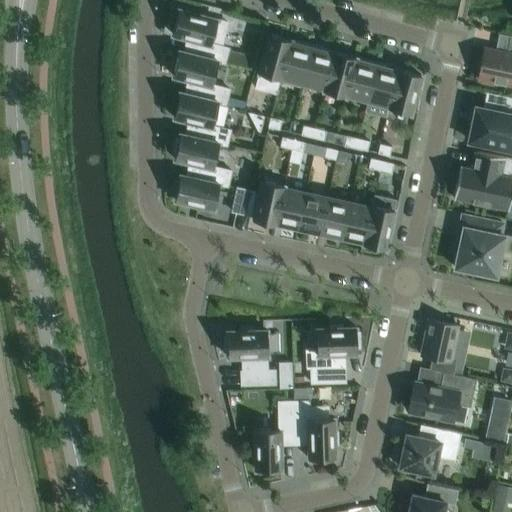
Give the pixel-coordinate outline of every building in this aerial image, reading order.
[(192,39),(188,53),(218,60),(217,61),(224,63),(228,47),(223,46),(229,22),(217,19),(179,9),(172,33),(192,39)] [(281,76),(290,42),(291,40),(268,34),(258,73),(259,73),(255,87),(276,93),(280,78),(281,76)] [(511,35),(509,35),(506,52),(484,47),(477,78),(480,79),(480,82),(499,86),(500,82),(511,84),(511,35)] [(303,82),(313,44),(298,40),(297,44),(290,42),(281,76),(303,82)] [(323,90),(334,51),(333,51),(333,53),(326,52),(327,48),(313,44),(303,82),(324,88),(323,90)] [(193,80),(189,94),(189,95),(218,102),(225,104),(229,88),(211,84),(217,61),(218,60),(188,53),(179,50),(173,75),(193,80)] [(345,96),(355,57),(334,51),(323,90),(345,96)] [(367,99),(377,61),(363,58),(362,61),(355,59),(356,57),(355,57),(345,96),(346,94),(367,99)] [(388,107),(398,71),(391,69),(392,65),(377,61),(367,99),(368,100),(365,110),(386,116),(388,107)] [(398,71),(388,107),(410,113),(421,74),(398,69),(398,71)] [(511,96),(504,95),(485,91),(484,92),(486,93),(482,108),(476,107),(469,140),(511,149),(511,96)] [(193,122),(190,135),(190,136),(218,142),(218,143),(226,145),(230,129),(212,125),(218,102),(189,95),(189,94),(179,92),(173,117),(193,122)] [(247,112),(257,131),(260,132),(264,115),(248,112),(247,112)] [(270,117),(267,127),(279,129),(281,120),(270,117)] [(310,137),(313,127),(303,125),(300,134),(310,137)] [(313,127),(310,137),(323,140),(326,130),(313,127)] [(194,163),(191,177),(219,183),(219,184),(227,185),(231,170),(213,166),(218,143),(218,142),(190,136),(190,135),(180,133),(179,138),(175,137),(171,153),(175,153),(174,158),(194,163)] [(354,147),(357,138),(346,135),(344,145),(354,147)] [(292,149),(294,139),(282,136),(279,146),(292,149)] [(357,138),(354,147),(367,150),(369,141),(357,138)] [(294,139),(292,149),(302,151),(305,142),(294,139)] [(379,143),(377,153),(389,156),(391,146),(379,143)] [(335,159),(337,149),(326,147),(324,156),(335,159)] [(337,149),(335,159),(347,162),(349,152),(337,149)] [(511,158),(494,155),(475,151),(471,168),(459,166),(453,197),(507,208),(511,192),(511,191),(511,158)] [(378,170),(380,160),(370,157),(368,167),(378,170)] [(380,160),(378,170),(391,172),(393,163),(380,160)] [(191,177),(180,174),(174,199),(213,208),(219,184),(219,183),(191,177)] [(283,187),(284,185),(261,180),(253,219),(275,224),(276,222),(283,187)] [(254,191),(237,187),(232,210),(249,214),(254,191)] [(297,230),(305,192),(283,187),(276,222),(282,223),(282,227),(297,230)] [(320,231),(327,197),(305,192),(297,230),(311,233),(312,230),(320,231)] [(396,201),(373,196),(363,244),(386,248),(396,201)] [(341,240),(349,202),(327,197),(320,231),(327,233),(326,237),(341,240)] [(363,241),(371,206),(349,202),(341,240),(356,243),(356,239),(363,241)] [(502,222),(461,213),(456,237),(460,238),(454,267),(495,275),(504,235),(500,234),(502,222)] [(429,368),(442,371),(452,373),(455,362),(450,361),(458,325),(427,319),(420,354),(432,357),(429,368)] [(356,352),(355,327),(345,327),(344,323),(331,324),(331,327),(316,328),(316,348),(305,348),(306,367),(310,367),(311,382),(345,381),(344,367),(343,353),(356,352)] [(240,370),(241,384),(275,383),(274,369),(268,369),(267,329),(254,330),(253,326),(240,326),(240,330),(227,330),(227,335),(223,335),(223,351),(227,351),(227,356),(242,356),(242,370),(240,370)] [(476,378),(452,373),(442,371),(439,387),(414,381),(407,411),(452,420),(456,403),(470,406),(476,378)] [(327,411),(344,411),(343,398),(326,399),(327,411)] [(293,401),(294,438),(308,437),(308,458),(313,458),(313,462),(329,461),(329,457),(334,457),(334,444),(338,444),(337,430),(334,430),(333,417),(308,418),(308,400),(293,401)] [(280,438),(294,438),(293,401),(278,401),(278,429),(254,429),(254,442),(250,442),(251,456),(254,456),(255,469),(260,469),(260,473),(276,472),(276,468),(280,468),(280,438)] [(460,433),(454,431),(435,427),(432,439),(406,433),(402,449),(399,449),(396,462),(399,463),(399,466),(433,473),(437,455),(455,459),(460,433)] [(465,437),(463,446),(473,448),(475,439),(465,437)] [(458,450),(453,469),(467,472),(472,453),(458,450)] [(457,489),(446,487),(427,482),(424,496),(412,493),(407,511),(442,511),(445,502),(454,504),(457,489)]
